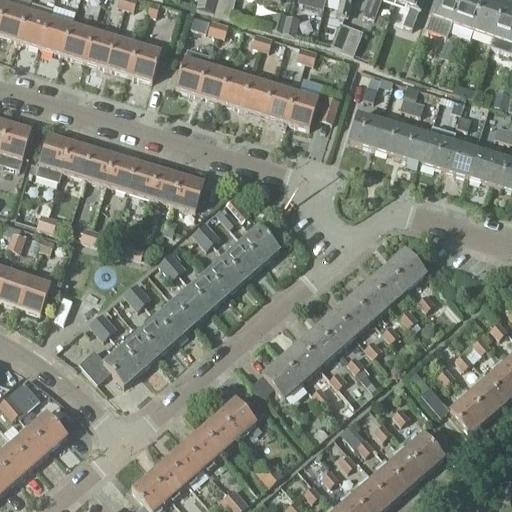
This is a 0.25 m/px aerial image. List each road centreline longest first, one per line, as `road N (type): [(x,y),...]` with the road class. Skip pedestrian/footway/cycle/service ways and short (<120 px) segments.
road 1 (residential): [(353,244),(288,180),(0,93)]
road 2 (residential): [(353,244),(123,445)]
road 3 (residential): [(511,247),(390,214),(353,244)]
road 4 (residential): [(0,344),(43,370),(123,445)]
